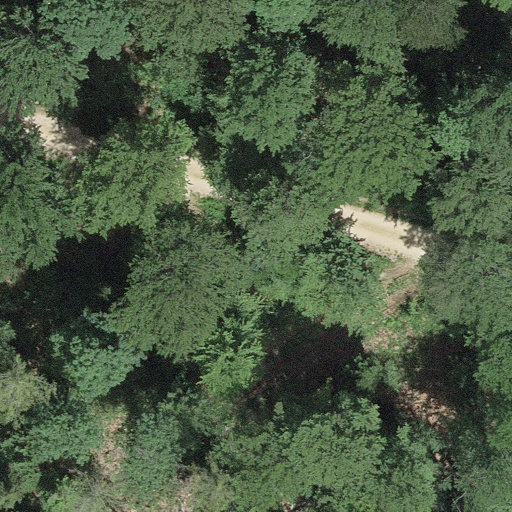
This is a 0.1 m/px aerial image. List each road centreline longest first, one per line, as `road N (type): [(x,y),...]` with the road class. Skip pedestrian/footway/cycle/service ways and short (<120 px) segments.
road 1 (track): [(0,121),(511,273)]
road 2 (track): [(0,57),(262,29),(362,0)]
